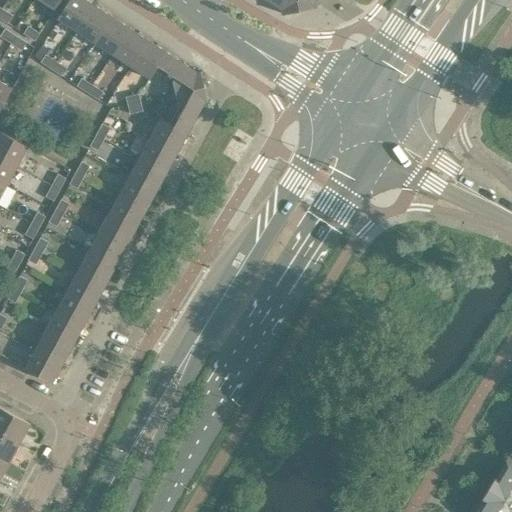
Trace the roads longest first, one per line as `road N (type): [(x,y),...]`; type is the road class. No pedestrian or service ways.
road 1 (secondary): [(347,109),(204,342),(129,511)]
road 2 (secondary): [(164,511),(269,315),(386,136)]
road 3 (tertiary): [(347,109),(181,0)]
road 4 (residential): [(0,380),(75,422),(26,511)]
road 5 (secondary): [(386,136),(482,0)]
road 6 (tertiary): [(511,215),(386,136)]
road 7 (secondary): [(424,0),(347,109)]
